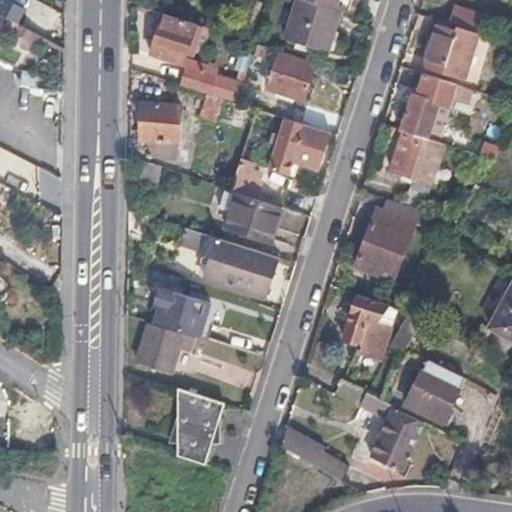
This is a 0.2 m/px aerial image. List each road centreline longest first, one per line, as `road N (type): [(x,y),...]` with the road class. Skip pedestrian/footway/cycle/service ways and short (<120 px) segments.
road 1 (residential): [(402,0),(238,511)]
road 2 (primary): [(102,0),(94,407)]
